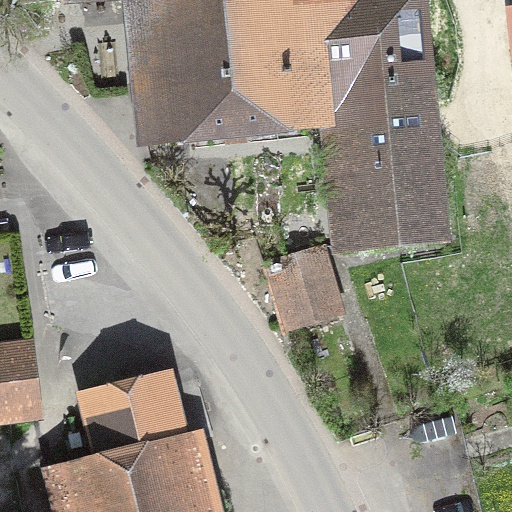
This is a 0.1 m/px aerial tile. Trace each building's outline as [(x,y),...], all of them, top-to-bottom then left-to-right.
[(131,0),(146,145),(345,124),(332,0),(131,0)] [(332,0),(345,124),(358,244),(445,235),(420,0),(332,0)] [(325,247),(272,263),(290,324),(343,308),(325,247)] [(0,413),(33,411),(27,342),(0,344),(0,413)] [(169,379),(86,399),(100,456),(52,468),(63,511),(216,511),(199,438),(211,435),(199,386),(172,393),(169,379)]
